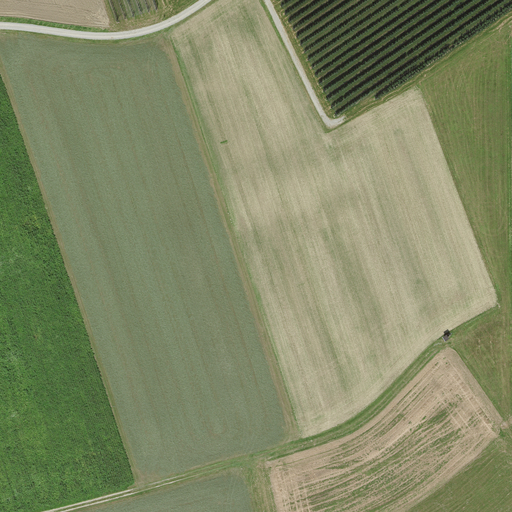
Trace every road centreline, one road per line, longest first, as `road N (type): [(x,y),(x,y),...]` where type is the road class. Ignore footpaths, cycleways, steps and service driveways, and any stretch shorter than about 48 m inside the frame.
road 1 (track): [(0,25),(124,35),(159,27),(208,0)]
road 2 (track): [(178,481),(54,511)]
road 3 (track): [(319,115),(266,0)]
